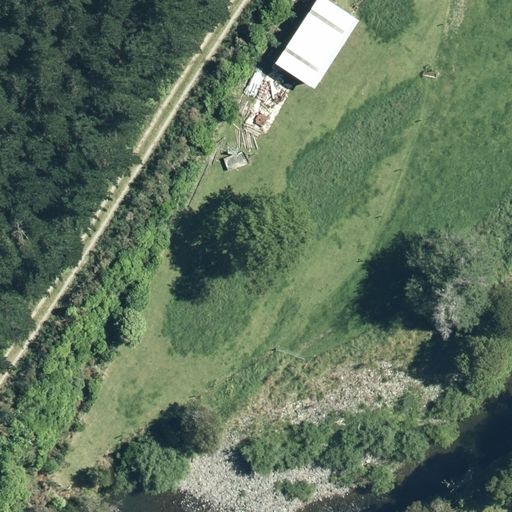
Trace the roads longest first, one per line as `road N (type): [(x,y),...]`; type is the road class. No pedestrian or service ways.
road 1 (track): [(195,511),(271,384),(379,255),(435,111),(464,0)]
road 2 (unclassified): [(235,0),(0,367)]
